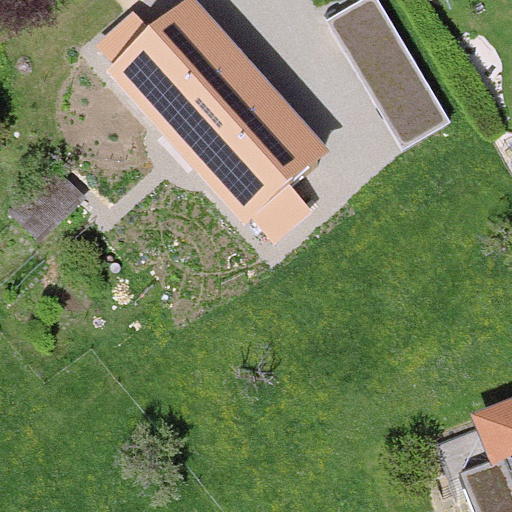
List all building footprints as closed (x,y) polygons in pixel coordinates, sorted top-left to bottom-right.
[(107,70),(246,222),(252,216),(289,185),(329,150),(196,0),(187,0),(152,31),(114,64),(107,70)] [(447,122),(375,0),(367,0),(331,21),(404,147),(447,122)] [(152,31),(133,12),(98,45),(114,64),(152,31)] [(62,168),(12,213),(39,242),(88,198),(62,168)] [(312,211),(289,185),(252,216),(275,243),(312,211)] [(511,398),(473,413),(491,461),(492,463),(511,454),(511,398)] [(511,511),(511,454),(492,463),(491,461),(463,472),(477,511),(511,511)]
